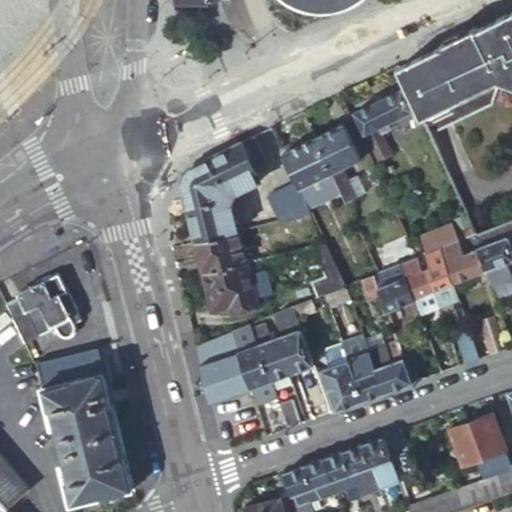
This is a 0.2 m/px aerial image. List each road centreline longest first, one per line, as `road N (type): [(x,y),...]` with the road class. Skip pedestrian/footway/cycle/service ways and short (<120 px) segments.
road 1 (residential): [(110,155),(442,0)]
road 2 (residential): [(511,367),(191,482)]
road 3 (residential): [(110,155),(191,482)]
road 4 (tertiary): [(69,0),(80,100),(110,155)]
road 5 (tertiary): [(110,155),(130,108),(142,0)]
road 6 (tertiary): [(0,232),(71,195),(110,155)]
